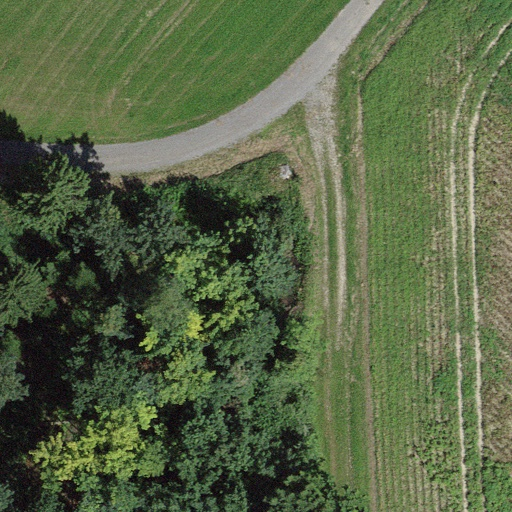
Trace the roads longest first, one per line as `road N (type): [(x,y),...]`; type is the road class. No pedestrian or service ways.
road 1 (track): [(350,19),(303,277),(309,511)]
road 2 (track): [(0,161),(152,158),(255,124),(366,0)]
